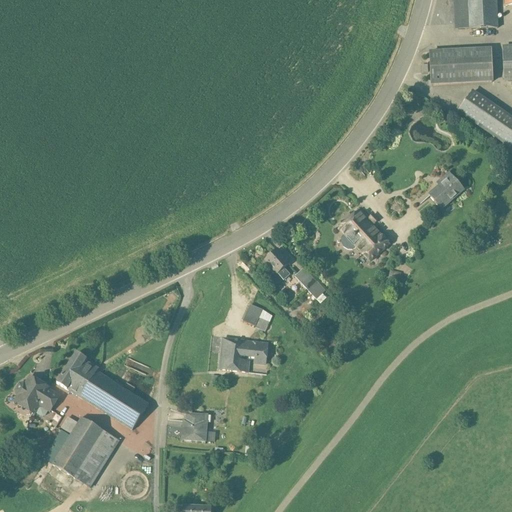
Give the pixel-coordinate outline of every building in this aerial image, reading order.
[(455,0),(457,30),(497,29),(496,0),(455,0)] [(511,47),(503,48),(505,82),(511,81),(511,47)] [(490,50),(430,53),(431,86),(492,83),(490,50)] [(511,143),(511,119),(472,93),(458,113),(509,148),(511,143)] [(463,191),(449,175),(442,181),(444,183),(429,196),(441,210),(442,209),(439,206),(445,202),(447,205),(463,191)] [(389,245),(358,212),(339,230),(344,235),(342,239),(341,244),(343,248),(347,250),(352,250),(356,248),(370,263),(389,245)] [(291,265),(278,251),(267,262),(280,275),(291,265)] [(317,283),(304,269),(294,278),(308,292),(317,283)] [(400,274),(393,273),(391,281),(399,282),(400,274)] [(325,291),(317,283),(308,292),(316,300),(325,291)] [(250,306),(243,322),(255,327),(262,311),(250,306)] [(269,324),(260,319),(253,333),(263,338),(269,324)] [(249,343),(222,340),(219,371),(248,374),(249,362),(247,362),(247,358),(255,358),(255,365),(256,365),(256,363),(264,364),(263,365),(265,366),(267,346),(258,345),(258,346),(252,346),(252,344),(249,344),(249,343)] [(76,354),(57,385),(67,391),(85,362),(86,360),(76,354)] [(98,370),(85,362),(67,391),(77,397),(132,432),(148,406),(97,373),(98,370)] [(48,390),(30,379),(25,387),(23,386),(20,387),(17,392),(18,395),(20,396),(16,403),(33,414),(34,413),(41,418),(43,418),(45,417),(49,411),(50,412),(58,398),(47,392),(48,390)] [(203,417),(188,416),(187,422),(189,423),(189,428),(184,427),(183,442),(204,443),(205,424),(202,424),(203,417)] [(105,434),(81,419),(52,466),(76,481),(105,434)] [(118,442),(105,434),(76,481),(89,489),(118,442)]
